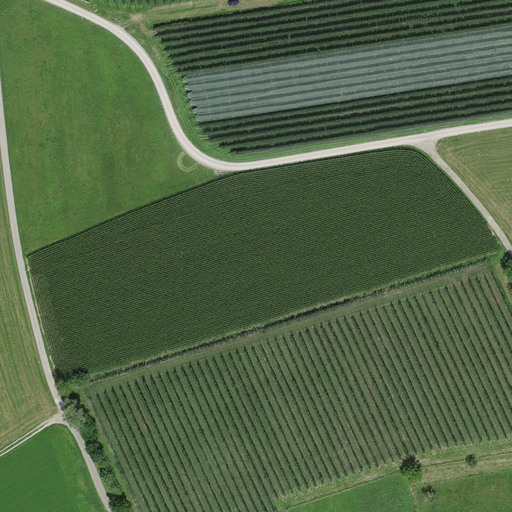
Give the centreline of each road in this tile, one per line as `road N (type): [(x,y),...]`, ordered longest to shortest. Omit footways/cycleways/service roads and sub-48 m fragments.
road 1 (track): [(54,0),(116,28),(143,54),(175,129),(211,164),(235,168),(511,122)]
road 2 (track): [(0,109),(23,273),(50,380),(113,511)]
road 3 (track): [(419,138),(511,254)]
